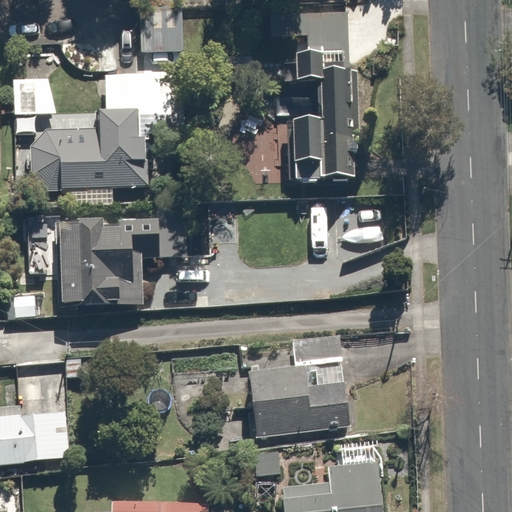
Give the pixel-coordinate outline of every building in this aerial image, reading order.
[(343,59),(343,48),(297,45),(295,74),(313,75),(310,113),(293,111),(290,158),(355,163),(361,60),(343,59)] [(87,124),(28,123),(28,187),(127,188),(128,172),(144,172),(144,105),(93,105),(92,138),(87,138),(87,124)] [(111,208),(53,209),(54,295),(68,295),(68,302),(135,301),(134,270),(156,270),(155,254),(182,254),(182,222),(155,222),(155,216),(111,217),(111,208)] [(291,362),(246,367),(252,432),(346,422),(337,331),(289,336),(291,362)] [(63,404),(0,409),(0,461),(68,456),(63,404)] [(375,511),(370,458),(326,463),(329,490),(302,493),(302,496),(279,499),(280,511),(375,511)] [(204,511),(205,493),(110,489),(109,511),(204,511)]
